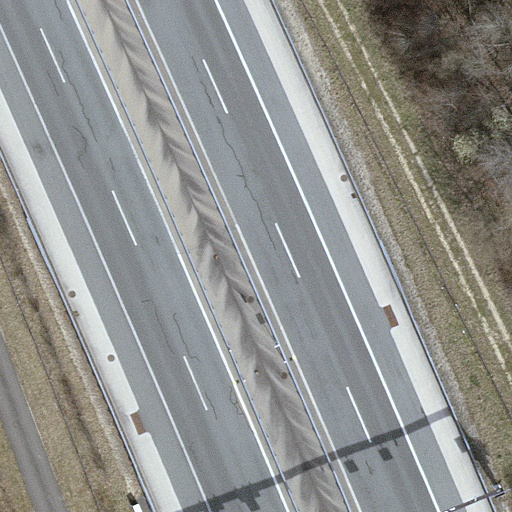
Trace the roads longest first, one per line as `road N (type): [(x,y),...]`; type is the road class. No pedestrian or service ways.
road 1 (motorway): [(398,511),(171,0)]
road 2 (motorway): [(25,0),(248,511)]
road 3 (track): [(326,0),(511,390)]
